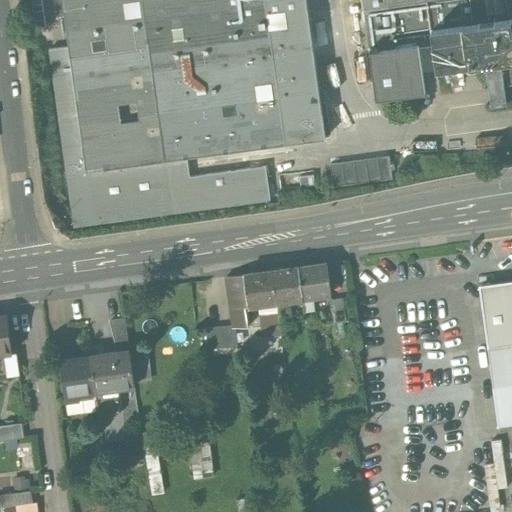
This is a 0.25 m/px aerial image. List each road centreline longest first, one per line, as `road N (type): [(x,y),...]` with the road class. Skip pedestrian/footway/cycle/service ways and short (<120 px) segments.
road 1 (secondary): [(29,275),(511,203)]
road 2 (residential): [(29,275),(0,16)]
road 3 (residential): [(60,511),(29,275)]
